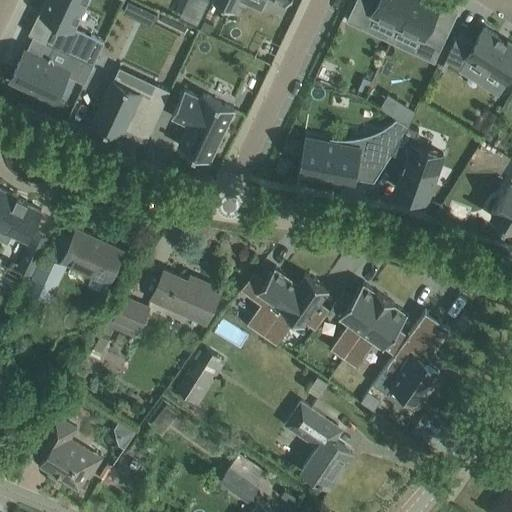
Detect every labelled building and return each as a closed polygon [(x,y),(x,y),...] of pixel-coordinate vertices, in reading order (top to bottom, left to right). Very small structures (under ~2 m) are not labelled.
[(48,0),(43,12),(57,19),(47,41),(54,44),(94,63),(104,40),(73,25),(84,0),(48,0)] [(133,0),(128,0),(123,10),(138,17),(144,5),(133,0)] [(198,23),(208,0),(187,0),(180,15),(198,23)] [(211,0),(211,2),(233,12),(238,0),(279,0),(286,3),(287,0),(211,0)] [(390,40),(409,0),(355,0),(346,19),(366,28),(371,17),(395,29),(390,40)] [(440,0),(409,0),(390,40),(391,40),(396,29),(420,41),(415,52),(434,61),(449,29),(431,21),(440,0)] [(203,15),(200,23),(209,27),(212,19),(203,15)] [(505,79),(511,69),(511,43),(506,40),(507,39),(498,33),(497,34),(484,26),(476,39),(459,29),(445,58),(460,68),(467,55),(505,79)] [(19,62),(14,72),(29,79),(26,86),(54,99),(66,73),(85,82),(94,63),(54,44),(47,57),(27,47),(24,46),(24,47),(25,48),(18,62),(19,62)] [(123,126),(147,137),(170,89),(169,88),(168,88),(156,83),(155,82),(149,96),(128,86),(129,84),(125,82),(124,84),(113,79),(93,120),(104,126),(104,127),(108,129),(108,127),(120,133),(123,126)] [(362,79),(357,91),(364,94),(369,82),(362,79)] [(178,144),(210,158),(234,106),(203,92),(201,96),(184,88),(172,114),(188,122),(178,144)] [(401,101),(393,114),(396,116),(409,124),(415,110),(401,101)] [(317,136),(324,138),(331,117),(324,115),(317,136)] [(309,136),(302,171),(351,180),(352,175),(356,156),(385,161),(391,152),(409,124),(396,116),(394,118),(392,120),(389,122),(386,124),(383,127),(385,131),(375,148),(329,140),(309,136)] [(409,124),(391,152),(407,157),(396,186),(427,198),(443,152),(414,141),(419,128),(409,124)] [(491,144),(483,157),(488,160),(484,166),(495,173),(507,154),(491,144)] [(510,184),(490,214),(511,228),(511,227),(511,185),(510,184)] [(0,187),(0,238),(1,239),(4,231),(27,242),(16,266),(30,273),(48,236),(33,228),(42,209),(18,198),(19,196),(0,187)] [(104,290),(122,249),(92,235),(92,234),(76,227),(62,257),(94,272),(89,283),(104,290)] [(26,290),(44,298),(60,263),(43,255),(26,290)] [(262,332),(297,281),(276,266),(276,265),(275,264),(266,277),(255,269),(240,287),(260,302),(246,321),(262,332)] [(164,268),(156,286),(151,296),(205,321),(212,306),(220,287),(198,278),(196,282),(164,268)] [(315,327),(330,307),(330,306),(320,300),(328,289),(329,289),(329,288),(305,271),(304,272),(305,272),(299,282),(297,281),(262,332),(277,342),(294,317),(304,324),(305,323),(304,322),(305,320),(315,327)] [(343,356),(386,295),(377,289),(377,290),(364,281),(365,281),(364,280),(354,294),(344,287),(330,306),(330,307),(339,314),(338,315),(339,316),(340,315),(348,321),(330,346),(343,356)] [(23,314),(29,299),(20,295),(13,309),(23,314)] [(134,336),(148,306),(125,295),(115,317),(110,315),(93,348),(102,352),(112,327),(134,336)] [(394,301),(386,295),(343,356),(357,365),(374,340),(382,345),(382,346),(383,347),(384,345),(394,352),(409,332),(399,325),(408,311),(407,310),(407,311),(394,302),(394,301)] [(469,322),(460,315),(454,322),(464,329),(469,322)] [(175,396),(193,407),(196,402),(197,403),(233,347),(212,334),(175,396)] [(414,352),(392,383),(418,401),(439,370),(414,352)] [(368,388),(360,397),(372,406),(380,396),(368,388)] [(74,389),(63,393),(66,404),(77,400),(74,389)] [(339,464),(350,449),(318,427),(326,416),(309,404),(301,398),(284,423),(316,445),(302,466),(313,474),(330,485),(343,467),(339,464)] [(166,404),(151,424),(163,432),(177,412),(166,404)] [(46,451),(39,462),(79,486),(87,472),(91,474),(100,459),(68,440),(77,426),(55,412),(35,444),(46,451)] [(227,465),(218,479),(247,499),(257,484),(227,465)] [(491,511),(492,511),(511,511),(511,485),(491,511)] [(274,511),(271,509),(259,502),(252,511),(274,511)]
